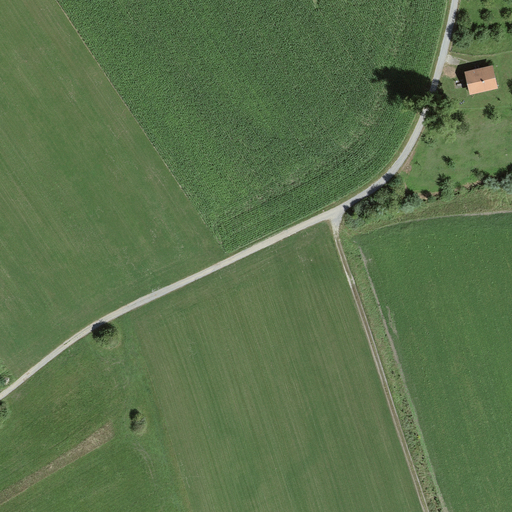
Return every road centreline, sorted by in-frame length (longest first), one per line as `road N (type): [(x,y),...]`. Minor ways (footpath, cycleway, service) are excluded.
road 1 (track): [(0,395),(116,311),(331,213)]
road 2 (track): [(426,511),(331,213)]
road 3 (track): [(331,213),(379,182),(424,125),(456,0)]
